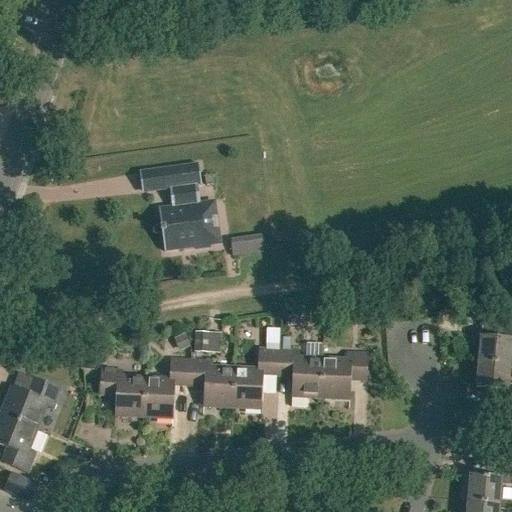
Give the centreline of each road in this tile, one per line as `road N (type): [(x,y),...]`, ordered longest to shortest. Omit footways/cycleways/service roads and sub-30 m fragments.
road 1 (track): [(0,333),(511,251)]
road 2 (residential): [(50,511),(57,490),(76,477),(404,442),(431,446)]
road 3 (tertiary): [(0,193),(56,27)]
